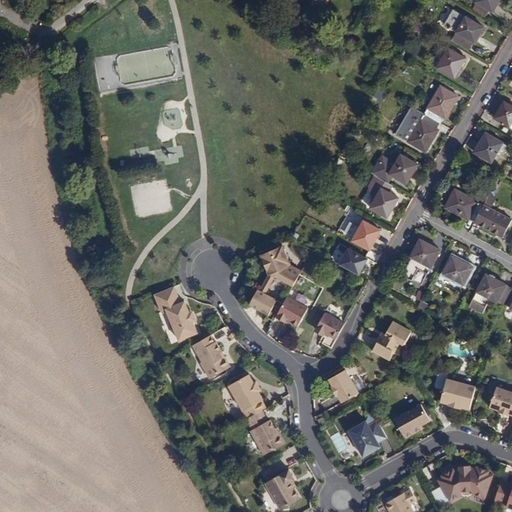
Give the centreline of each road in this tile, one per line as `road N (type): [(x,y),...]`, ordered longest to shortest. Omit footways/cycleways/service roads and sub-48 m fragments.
road 1 (residential): [(414,213),(511,44)]
road 2 (residential): [(511,454),(459,437),(440,440),(341,500)]
road 3 (residential): [(305,375),(236,314),(214,271)]
road 4 (residential): [(341,500),(307,431),(305,375)]
